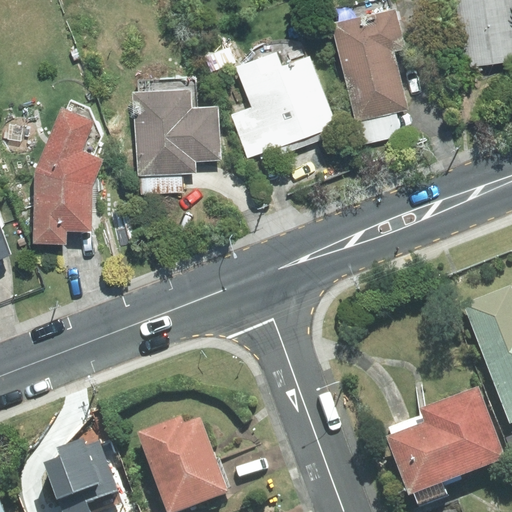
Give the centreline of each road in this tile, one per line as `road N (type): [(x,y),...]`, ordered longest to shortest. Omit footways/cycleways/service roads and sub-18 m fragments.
road 1 (tertiary): [(256,281),(511,178)]
road 2 (tertiary): [(0,379),(256,281)]
road 3 (residential): [(256,281),(341,511)]
